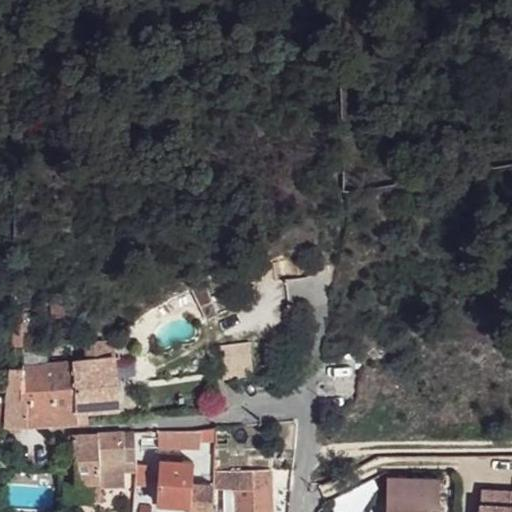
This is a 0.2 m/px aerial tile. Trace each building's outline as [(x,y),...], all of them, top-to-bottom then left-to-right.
[(54,302),(57,318),(66,316),(63,301),(54,302)] [(211,305),(202,309),(209,322),(217,318),(211,305)] [(12,323),(14,346),(23,345),(21,319),(14,319),(14,323),(12,323)] [(88,361),(115,357),(112,339),(86,343),(88,361)] [(220,346),(223,378),(253,374),(250,343),(220,346)] [(73,363),(79,421),(89,421),(88,409),(117,406),(117,394),(116,379),(115,357),(88,361),(73,363)] [(49,366),(54,412),(55,423),(79,421),(73,363),(49,366)] [(22,367),(22,393),(22,398),(28,398),(30,398),(30,413),(54,412),(49,366),(22,367)] [(9,367),(8,380),(5,399),(4,424),(28,425),(28,398),(22,398),(22,393),(22,367),(9,367)] [(54,412),(30,413),(30,424),(55,423),(54,412)] [(98,435),(100,476),(125,475),(124,472),(137,471),(138,455),(136,432),(98,435)] [(72,435),(76,485),(87,484),(87,502),(101,502),(101,483),(100,476),(98,435),(72,435)] [(161,459),(157,502),(190,504),(189,511),(212,511),(214,488),(214,485),(191,483),(193,462),(182,461),(161,459)] [(271,511),(271,487),(236,488),(235,470),(214,472),(214,485),(214,488),(228,487),(228,511),(271,511)] [(235,470),(236,488),(271,487),(270,470),(235,470)] [(387,478),(386,511),(438,511),(438,478),(387,478)] [(498,491),(484,490),(483,497),(497,498),(498,491)] [(511,511),(511,491),(498,491),(497,498),(483,497),(482,511),(511,511)] [(189,511),(190,504),(157,502),(156,511),(189,511)]
